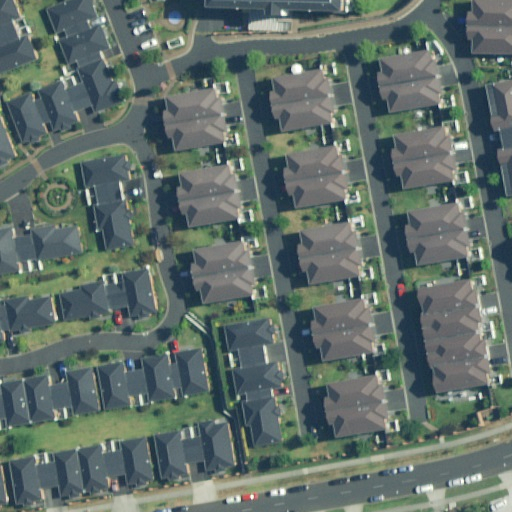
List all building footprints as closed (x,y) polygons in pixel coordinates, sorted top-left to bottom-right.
[(43,58),(19,0),(0,0),(0,74),(0,75),(43,58)] [(102,17),(95,0),(73,0),(51,9),(60,33),(69,29),(72,35),(63,39),(80,84),(72,87),(69,80),(11,102),(28,146),(54,136),(49,123),(55,121),(59,134),(85,124),(81,112),(96,106),(100,114),(129,103),(120,79),(116,81),(105,52),(114,48),(104,23),(95,27),(92,21),(102,17)] [(235,0),(235,7),(363,11),(363,0),(235,0)] [(511,0),(479,0),(480,2),(472,1),(469,37),(477,38),(476,48),(511,50),(511,0)] [(440,47),(386,56),(388,68),(381,69),(386,104),(394,103),(396,113),(449,105),(440,47)] [(330,69),(280,77),(282,89),(274,90),(280,125),(288,124),(290,134),(339,126),(337,114),(341,113),(335,78),(331,78),(330,69)] [(511,190),(511,73),(484,79),(492,121),(497,120),(501,142),(496,143),(506,192),(511,190)] [(226,87),(177,95),(179,106),(171,108),(177,143),(185,142),(187,152),(236,144),(234,132),(238,131),(232,96),(228,96),(226,87)] [(0,165),(23,157),(7,115),(0,117),(0,165)] [(453,124),(400,133),(402,144),(394,146),(400,181),(408,180),(409,190),(463,181),(453,124)] [(347,145),(298,153),(300,164),(292,165),(298,201),(306,200),(308,210),(357,202),(355,189),(359,189),(353,153),(349,154),(347,145)] [(136,180),(131,154),(86,162),(91,188),(100,186),(103,203),(100,204),(105,230),(109,229),(113,250),(139,244),(135,220),(137,219),(134,199),(127,200),(124,182),(136,180)] [(239,164),(190,172),(192,183),(184,184),(190,220),(198,219),(200,229),(249,221),(247,208),(251,208),(245,172),(241,173),(239,164)] [(468,203),(415,211),(417,223),(409,224),(415,260),(422,258),(424,269),(477,260),(468,203)] [(363,221),(314,229),(315,240),(308,242),(314,277),(321,276),(323,286),(373,278),(371,266),(374,265),(368,230),(364,230),(363,221)] [(0,274),(24,271),(23,262),(87,251),(82,225),(62,229),(61,223),(36,227),(37,233),(18,236),(17,228),(0,230),(0,274)] [(254,240),(205,248),(207,260),(199,261),(205,296),(213,295),(214,305),(264,297),(262,285),(266,284),(260,249),(256,249),(254,240)] [(134,317),(164,312),(161,288),(155,289),(152,270),(128,274),(129,283),(111,286),(110,283),(85,287),(85,290),(64,293),(68,320),(95,316),(95,319),(116,315),(115,310),(133,307),(134,317)] [(497,378),(479,274),(423,283),(441,388),(497,378)] [(0,342),(11,341),(10,332),(62,323),(57,297),(36,301),(35,295),(11,300),(12,305),(4,307),(2,298),(0,298),(0,342)] [(373,295),(324,303),(326,315),(318,316),(324,351),(332,350),(333,360),(383,352),(381,340),(385,339),(379,304),(375,304),(373,295)] [(269,344),(264,318),(221,325),(226,351),(235,349),(236,357),(227,358),(232,384),(240,383),(252,446),(278,442),(274,421),(280,420),(275,395),(270,397),(266,378),(275,376),(270,351),(262,353),(261,346),(269,344)] [(103,367),(111,410),(136,405),(135,397),(151,394),(152,402),(180,397),(179,390),(185,388),(187,396),(212,391),(204,348),(179,353),(181,364),(175,365),(173,354),(145,359),(146,368),(129,371),(128,362),(103,367)] [(0,418),(13,417),(15,428),(64,419),(62,408),(79,405),(81,416),(107,411),(99,366),(73,370),(75,379),(57,383),(56,374),(6,382),(8,393),(0,394),(0,418)] [(387,366),(338,374),(340,385),(332,387),(338,422),(345,421),(347,431),(397,423),(395,410),(398,410),(392,374),(388,375),(387,366)] [(216,423),(216,418),(200,421),(202,434),(184,438),(182,429),(156,434),(164,480),(191,475),(189,463),(205,460),(207,472),(236,467),(228,420),(216,423)] [(42,455),(13,460),(22,505),(50,500),(48,489),(66,486),(68,497),(117,487),(115,477),(131,473),(133,484),(160,479),(152,434),(126,439),(127,448),(110,451),(108,442),(58,452),(60,462),(44,465),(42,455)] [(0,508),(13,506),(4,460),(0,460),(0,508)]
